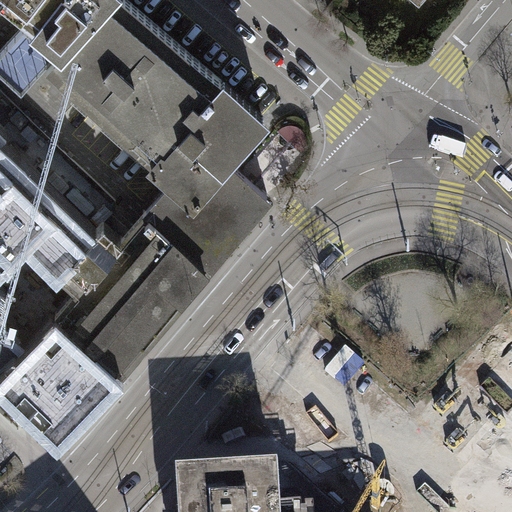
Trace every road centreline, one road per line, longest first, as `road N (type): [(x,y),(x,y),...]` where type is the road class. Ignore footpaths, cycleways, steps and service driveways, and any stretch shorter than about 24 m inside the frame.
road 1 (secondary): [(409,141),(285,257),(80,509)]
road 2 (tertiary): [(239,0),(409,141)]
road 3 (residential): [(409,141),(427,96),(509,0)]
road 4 (secondary): [(511,220),(409,141)]
